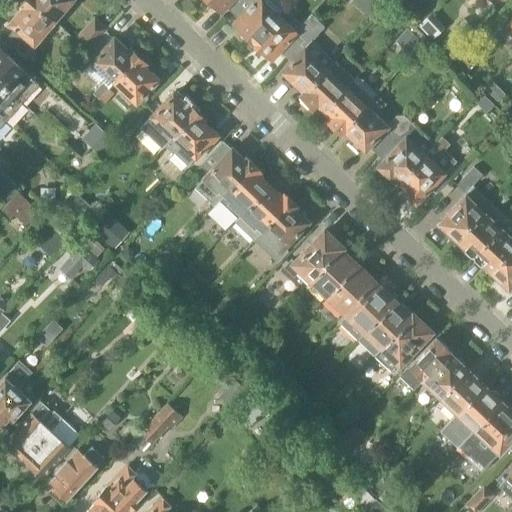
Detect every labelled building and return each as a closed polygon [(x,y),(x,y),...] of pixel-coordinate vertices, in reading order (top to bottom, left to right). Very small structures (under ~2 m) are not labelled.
[(33,44),(53,21),(29,0),(24,0),(19,6),(22,8),(9,23),(33,44)] [(29,0),(53,21),(70,0),(29,0)] [(229,4),(235,10),(243,0),(206,0),(220,14),(229,4)] [(243,0),(235,10),(241,15),(232,24),(251,42),(277,15),(261,0),(243,0)] [(404,19),(393,9),(387,14),(398,25),(404,19)] [(300,38),(318,20),(312,14),(302,25),(295,18),(289,26),(277,15),(251,42),(271,61),(282,49),(290,56),(304,41),(300,38)] [(77,38),(88,48),(105,29),(95,19),(77,38)] [(476,31),(475,30),(465,19),(442,41),(453,53),(476,31)] [(335,59),(313,39),(325,27),(318,20),(300,38),(304,41),(290,56),(293,60),(282,72),(304,92),(326,69),(335,59)] [(21,59),(31,47),(12,31),(2,43),(21,59)] [(415,34),(403,46),(413,56),(424,44),(417,38),(418,37),(415,34)] [(109,90),(115,83),(140,57),(132,50),(129,52),(115,38),(92,62),(105,74),(99,81),(102,83),(93,93),(99,100),(109,90)] [(440,50),(434,43),(430,46),(436,54),(440,50)] [(457,53),(464,62),(473,54),(465,46),(457,53)] [(0,83),(22,103),(39,84),(0,48),(0,83)] [(140,57),(115,83),(136,104),(159,80),(145,68),(148,65),(140,57)] [(323,111),(354,78),(335,59),(326,69),(304,92),(300,97),(312,108),(316,104),(323,111)] [(343,130),(374,97),(354,78),(323,111),(331,118),(327,122),(340,134),(343,130)] [(484,87),(494,97),(500,91),(490,80),(484,87)] [(0,116),(5,121),(22,103),(0,83),(0,116)] [(105,105),(114,95),(109,90),(99,100),(105,105)] [(173,138),(198,112),(190,104),(187,107),(173,94),(151,118),(173,138)] [(377,152),(408,119),(404,115),(397,116),(387,126),(375,115),(383,106),(374,97),(343,130),(365,150),(369,145),(377,152)] [(173,138),(168,143),(166,146),(173,153),(170,155),(185,169),(217,135),(203,122),(206,119),(198,112),(173,138)] [(408,119),(377,152),(384,159),(380,164),(399,182),(435,144),(408,119)] [(100,155),(113,140),(96,124),(93,127),(102,135),(91,147),(100,155)] [(82,139),(91,147),(102,135),(93,127),(82,139)] [(455,161),(444,151),(450,144),(442,136),(435,144),(399,182),(418,200),(444,173),(455,161)] [(232,149),(231,150),(222,142),(198,168),(206,176),(205,176),(206,177),(195,188),(214,207),(217,204),(254,165),(246,157),(243,160),(232,149)] [(236,222),(244,213),(270,186),(259,175),(261,172),(254,165),(217,204),(236,222)] [(458,185),(466,193),(473,186),(483,175),(474,167),(458,185)] [(0,190),(10,179),(1,171),(0,171),(0,190)] [(0,197),(5,202),(19,187),(10,179),(0,190),(0,197)] [(263,232),(292,201),(284,193),(281,196),(270,186),(244,213),(263,232)] [(466,193),(466,194),(466,193),(439,222),(446,229),(446,234),(451,239),(455,238),(456,238),(483,210),(490,202),(473,186),(466,193)] [(18,192),(2,210),(11,218),(15,215),(26,225),(39,211),(18,192)] [(275,255),(281,249),(282,249),(308,222),(297,211),(300,208),(292,201),(263,232),(270,239),(264,245),(275,255)] [(473,255),(501,226),(483,210),(456,238),(463,245),(463,250),(468,255),(473,255)] [(44,213),(33,226),(42,234),(53,221),(44,213)] [(103,213),(88,228),(112,249),(126,234),(103,213)] [(491,272),(511,249),(511,236),(501,226),(473,255),(480,262),(480,266),(485,271),(490,271),(491,272)] [(66,241),(54,230),(45,240),(57,251),(66,241)] [(311,280),(339,251),(342,248),(325,232),(295,263),(287,256),(274,271),(282,277),(290,268),(296,274),(300,270),(311,280)] [(91,271),(100,261),(77,240),(68,250),(74,256),(62,270),(72,279),(84,265),(91,271)] [(511,249),(491,272),(498,279),(498,283),(502,287),(506,287),(508,289),(511,284),(511,249)] [(327,296),(356,267),(356,261),(350,255),(344,256),(339,251),(311,280),(327,296)] [(120,276),(113,269),(108,264),(98,275),(111,287),(116,282),(119,278),(120,276)] [(374,284),(373,283),(373,277),(367,272),(361,272),(356,267),(327,296),(348,316),(364,299),(361,296),(373,284),(374,284)] [(119,278),(116,282),(127,292),(135,285),(123,274),(120,276),(119,278)] [(377,287),(374,284),(373,284),(361,296),(364,299),(348,316),(341,323),(358,340),(393,303),(386,296),(386,290),(383,287),(377,287)] [(167,297),(177,307),(184,300),(173,290),(167,297)] [(382,348),(413,315),(410,318),(405,314),(406,309),(400,303),(394,303),(393,303),(358,340),(375,356),(382,348)] [(215,331),(224,321),(218,315),(209,325),(215,331)] [(430,332),(413,315),(382,348),(375,356),(391,372),(392,372),(398,366),(430,332)] [(167,340),(174,331),(164,322),(156,330),(167,340)] [(231,323),(216,339),(231,355),(246,338),(231,323)] [(404,371),(401,374),(401,375),(416,388),(422,381),(450,352),(449,352),(451,351),(436,337),(404,371)] [(235,361),(246,370),(256,359),(246,350),(235,361)] [(439,398),(467,368),(466,368),(466,364),(462,360),(457,360),(450,352),(422,381),(439,398)] [(20,383),(31,371),(19,360),(8,372),(7,371),(0,379),(0,407),(21,384),(20,383)] [(457,414),(484,384),(484,380),(480,376),(475,376),(467,368),(439,398),(457,414)] [(12,421),(35,397),(21,384),(0,407),(0,432),(6,427),(2,424),(8,418),(12,421)] [(474,430),(502,401),(501,400),(501,395),(497,392),(493,392),(484,384),(457,414),(474,430)] [(286,397),(295,406),(299,401),(290,393),(286,397)] [(511,439),(511,408),(509,408),(502,401),(474,430),(474,431),(457,449),(482,472),(511,439)] [(240,420),(249,428),(264,412),(255,403),(240,420)] [(171,429),(182,417),(168,404),(141,432),(153,443),(168,426),(171,429)] [(104,420),(112,411),(107,406),(104,410),(100,410),(97,413),(97,417),(100,420),(104,420)] [(104,420),(101,424),(110,431),(121,417),(113,410),(112,411),(104,420)] [(52,414),(44,422),(32,411),(5,442),(7,444),(7,447),(11,451),(15,451),(23,459),(59,420),(52,414)] [(75,439),(80,433),(63,417),(59,421),(59,420),(23,459),(33,468),(33,471),(35,473),(39,473),(43,476),(50,468),(55,473),(77,449),(75,439)] [(453,418),(447,425),(450,428),(457,422),(453,418)] [(329,450),(341,462),(366,434),(354,423),(329,450)] [(57,475),(51,482),(55,485),(53,486),(67,498),(103,458),(92,447),(84,456),(77,449),(55,473),(57,475)] [(327,488),(344,470),(345,470),(333,459),(315,477),(327,488)] [(145,474),(137,474),(130,467),(110,488),(107,485),(93,500),(96,503),(87,511),(125,511),(150,486),(150,479),(145,474)] [(357,500),(367,491),(353,477),(344,486),(357,500)] [(367,488),(377,498),(388,487),(379,477),(367,488)] [(484,484),(464,506),(470,511),(478,511),(495,495),(484,484)] [(378,497),(394,511),(403,503),(387,488),(378,497)] [(375,499),(367,491),(357,500),(366,508),(361,511),(391,511),(376,498),(375,499)] [(164,511),(171,505),(163,497),(149,511),(164,511)] [(419,511),(407,500),(396,511),(419,511)]
